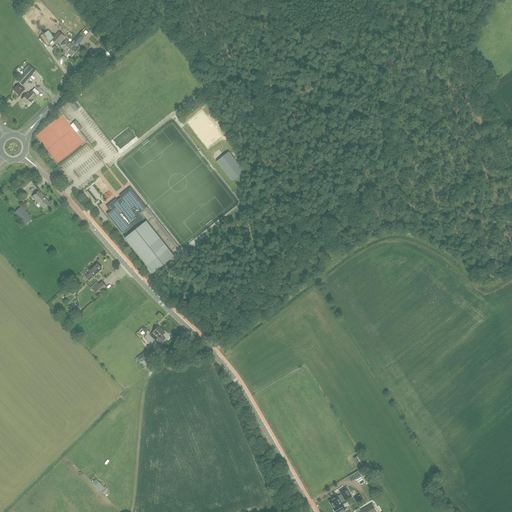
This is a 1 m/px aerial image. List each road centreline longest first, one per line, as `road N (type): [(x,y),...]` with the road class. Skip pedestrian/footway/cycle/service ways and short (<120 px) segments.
road 1 (tertiary): [(312,511),(236,379),(37,167)]
road 2 (tertiary): [(35,123),(141,0)]
